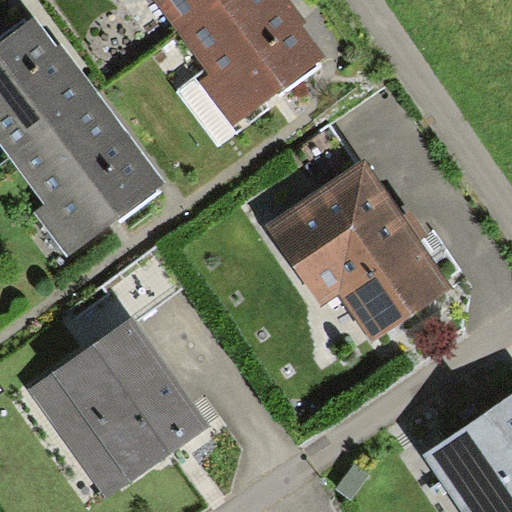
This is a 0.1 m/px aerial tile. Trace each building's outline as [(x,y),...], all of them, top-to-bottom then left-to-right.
[(152,0),(208,71),(194,81),(230,127),(321,57),(284,10),(276,0),(152,0)] [(40,8),(0,37),(0,135),(49,201),(40,207),(74,253),(170,183),(160,170),(48,19),(40,8)] [(370,154),(273,220),(327,298),(344,286),(380,337),(459,282),(370,154)] [(210,422),(136,316),(38,384),(112,490),(210,422)] [(511,511),(511,394),(433,448),(475,511),(511,511)]
